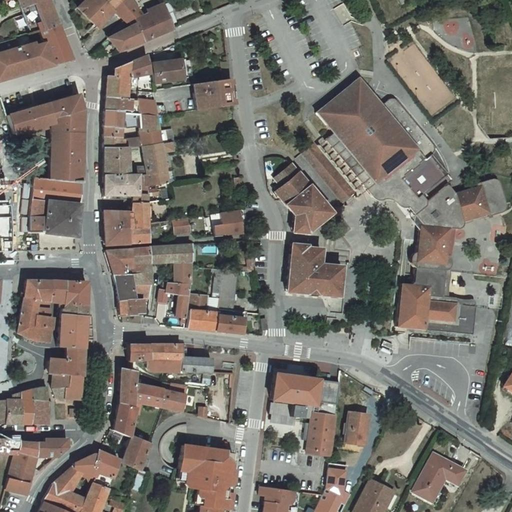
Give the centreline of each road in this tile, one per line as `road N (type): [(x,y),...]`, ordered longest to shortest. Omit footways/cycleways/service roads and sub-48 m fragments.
road 1 (residential): [(229,10),(254,184),(274,219),(274,349)]
road 2 (tertiary): [(511,462),(362,364),(274,349)]
road 3 (unclassified): [(90,264),(90,94),(83,67)]
road 4 (tertiary): [(263,347),(103,332)]
road 5 (unclassified): [(83,67),(229,10)]
